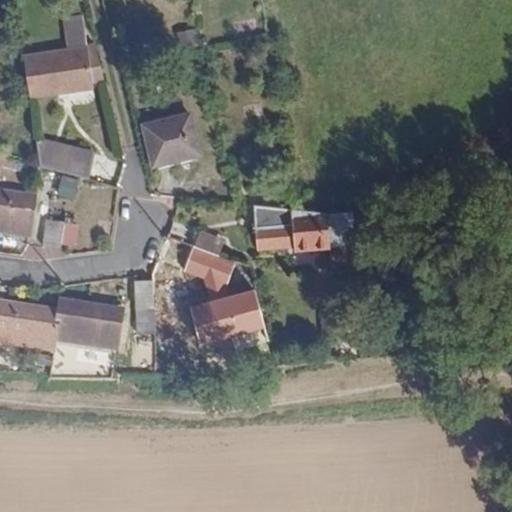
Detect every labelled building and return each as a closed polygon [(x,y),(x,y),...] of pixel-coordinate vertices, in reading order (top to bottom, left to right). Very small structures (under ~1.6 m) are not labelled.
[(95,45),(24,52),(31,95),(60,93),(59,86),(96,84),(105,83),(95,45)] [(59,86),(60,93),(97,91),(96,84),(59,86)] [(199,154),(190,116),(144,127),(154,165),(199,154)] [(42,167),(89,179),(98,157),(37,139),(42,167)] [(36,196),(0,190),(0,230),(30,235),(36,196)] [(328,213),(253,206),(257,250),(294,248),(294,249),(310,249),(310,264),(326,263),(324,248),(330,247),(328,213)] [(328,213),(330,247),(356,245),(354,211),(328,213)] [(43,247),(60,250),(64,222),(47,220),(43,247)] [(224,240),(200,231),(193,247),(218,256),(224,240)] [(161,282),(143,282),(146,310),(163,308),(161,282)] [(117,308),(60,299),(59,310),(56,338),(118,348),(120,330),(114,329),(117,308)] [(0,341),(54,349),(56,338),(59,310),(0,301),(0,341)] [(123,308),(117,308),(114,329),(120,330),(123,308)] [(336,334),(334,315),(322,316),(323,328),(324,335),(336,334)]
